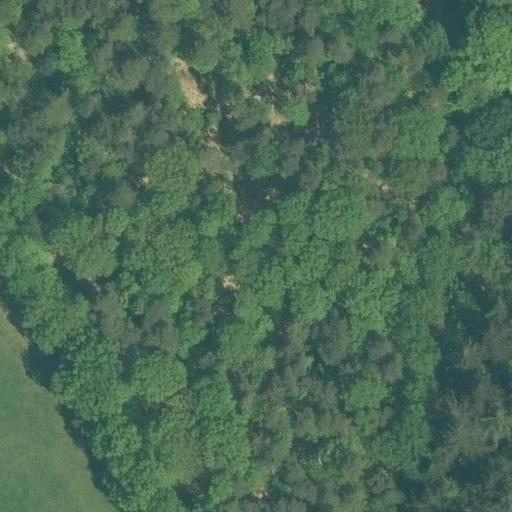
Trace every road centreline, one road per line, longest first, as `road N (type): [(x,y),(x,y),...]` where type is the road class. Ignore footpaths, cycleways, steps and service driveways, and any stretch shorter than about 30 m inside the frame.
road 1 (track): [(411,511),(464,240),(511,158)]
road 2 (track): [(0,291),(114,460),(139,511)]
road 3 (track): [(414,0),(511,113)]
